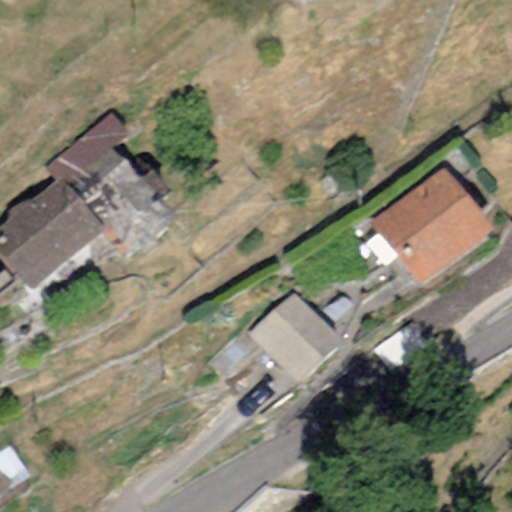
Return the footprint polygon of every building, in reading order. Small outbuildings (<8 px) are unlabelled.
[(60,176),(66,183),(109,149),(126,135),(110,115),(43,169),(54,182),(60,176)] [(126,259),(177,220),(109,149),(66,183),(103,231),(126,259)] [(440,167),(371,222),(420,285),(483,236),(490,230),(440,167)] [(54,182),(0,222),(0,259),(30,290),(103,231),(66,183),(60,176),(54,182)] [(290,289),(247,332),(299,384),(342,341),(290,289)] [(0,495),(11,482),(0,472),(0,495)]
